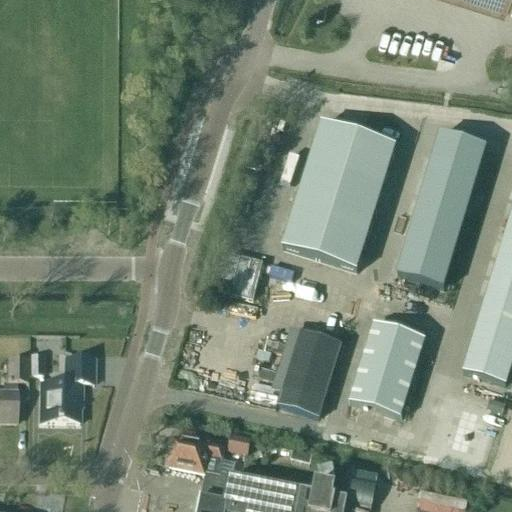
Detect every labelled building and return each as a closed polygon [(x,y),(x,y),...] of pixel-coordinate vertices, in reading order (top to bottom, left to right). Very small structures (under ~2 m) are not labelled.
[(456,0),(504,15),(509,0),(456,0)] [(321,129),(283,252),(357,275),(395,151),(321,129)] [(439,138),(396,279),(443,293),(486,152),(439,138)] [(511,371),(511,218),(464,376),(506,389),(511,371)] [(228,258),(219,296),(252,305),(262,267),(228,258)] [(266,275),(303,287),(307,273),(270,261),(266,275)] [(373,329),(349,407),(400,422),(424,344),(373,329)] [(318,422),(341,349),(293,334),(274,395),(281,398),(278,410),(318,422)] [(40,359),(30,359),(30,371),(40,371),(40,359)] [(27,388),(27,363),(7,363),(7,397),(0,396),(0,426),(15,427),(16,387),(27,388)] [(93,389),(93,364),(65,363),(64,387),(40,387),(39,427),(56,427),(78,428),(79,389),(93,389)] [(230,440),(227,455),(247,459),(250,444),(230,440)] [(221,463),(224,452),(197,447),(197,449),(174,444),(168,470),(202,477),(206,460),(221,463)] [(332,465),(316,469),(320,485),(336,481),(332,465)] [(343,511),(345,503),(331,500),(333,488),(314,485),(312,496),(204,476),(197,511),(343,511)]
